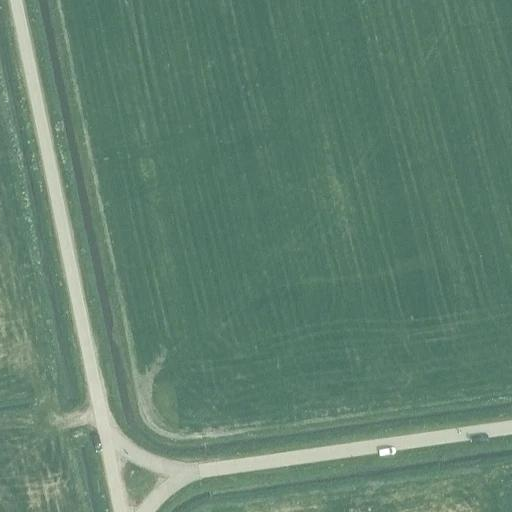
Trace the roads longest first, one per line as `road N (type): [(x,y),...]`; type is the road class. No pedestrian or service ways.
road 1 (unclassified): [(102,428),(14,0)]
road 2 (unclassified): [(180,474),(511,427)]
